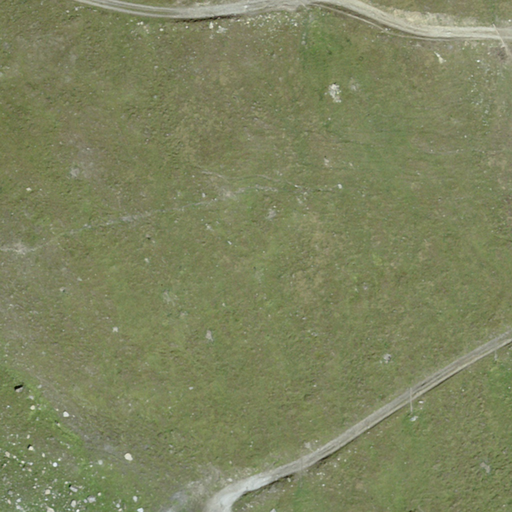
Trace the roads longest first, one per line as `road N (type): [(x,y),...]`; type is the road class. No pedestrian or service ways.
road 1 (track): [(511,334),(308,460),(226,495),(216,511)]
road 2 (track): [(98,0),(170,12),(291,0)]
road 3 (track): [(344,0),(425,31),(511,33)]
